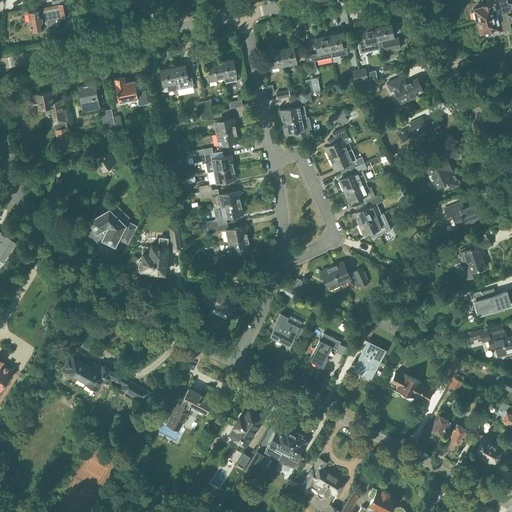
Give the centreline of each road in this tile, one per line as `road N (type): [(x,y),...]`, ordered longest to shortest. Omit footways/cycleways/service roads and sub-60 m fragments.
road 1 (residential): [(509,505),(232,361)]
road 2 (residential): [(232,361),(94,284),(20,203)]
road 3 (residential): [(0,63),(242,15)]
road 4 (residential): [(511,209),(420,0)]
road 5 (residential): [(283,261),(330,242),(332,229),(303,159),(271,155)]
road 6 (residential): [(271,155),(242,15)]
